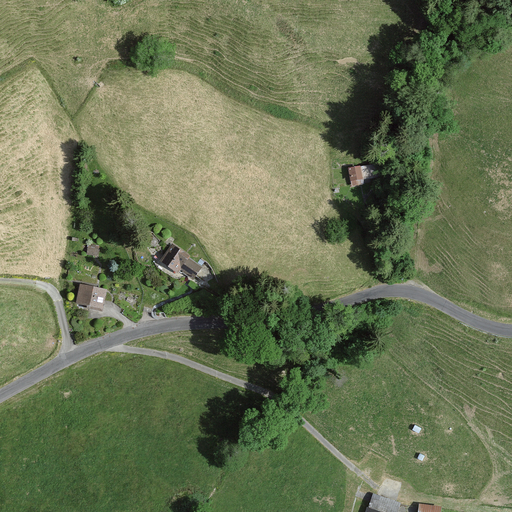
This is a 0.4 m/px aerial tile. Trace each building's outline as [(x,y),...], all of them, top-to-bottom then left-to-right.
[(361,167),(349,168),(351,188),(365,186),(364,182),(386,179),(384,166),(361,168),(361,167)] [(189,255),(171,243),(159,262),(177,273),(179,270),(193,278),(199,269),(186,260),(189,255)] [(97,256),(99,247),(88,245),(86,255),(97,256)] [(107,289),(80,285),(77,304),(103,309),(107,289)] [(398,511),(402,504),(397,503),(379,497),(375,495),(370,509),(367,509),(366,511),(398,511)]
